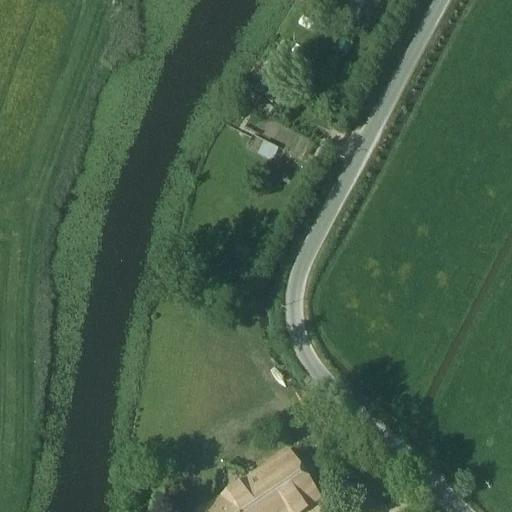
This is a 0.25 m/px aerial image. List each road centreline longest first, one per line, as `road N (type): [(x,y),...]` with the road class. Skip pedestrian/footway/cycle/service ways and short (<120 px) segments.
road 1 (track): [(106,0),(32,190),(0,507)]
road 2 (unclassified): [(341,408),(298,352),(285,318),(304,260),(441,0)]
road 3 (unclassified): [(341,408),(462,511)]
